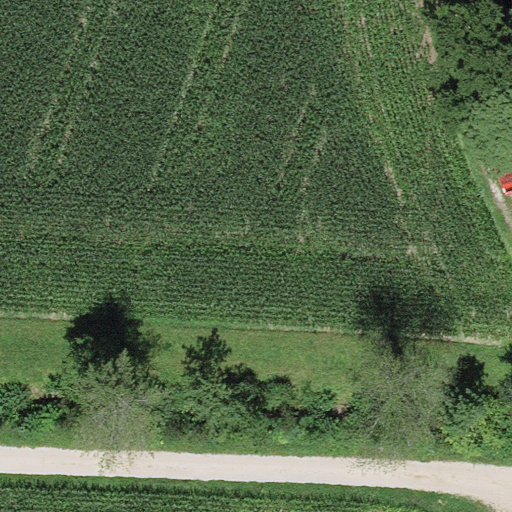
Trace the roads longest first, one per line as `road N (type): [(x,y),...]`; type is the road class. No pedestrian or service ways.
road 1 (track): [(0,489),(511,472)]
road 2 (track): [(511,250),(470,105),(462,0)]
